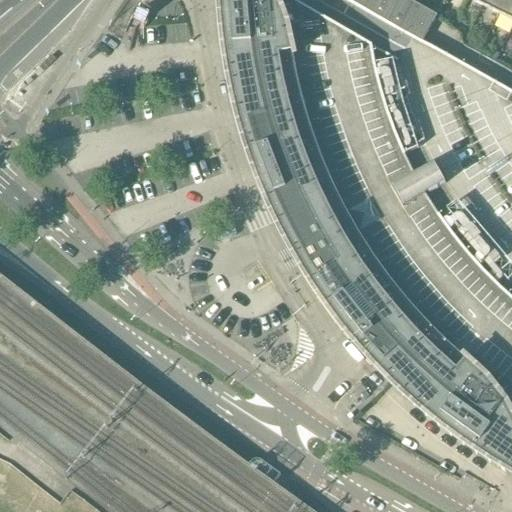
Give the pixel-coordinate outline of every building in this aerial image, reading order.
[(221,0),(222,10),(223,29),(225,48),(228,67),(231,86),(235,105),(240,123),(245,142),(251,160),(257,178),(264,196),(268,204),(275,221),(284,239),(293,256),(302,272),(313,289),(323,305),(334,320),(342,331),(354,346),(367,360),(380,374),(393,388),(407,401),(422,414),(436,426),(452,438),(467,449),(483,460),(499,470),(511,477),(511,93),(507,90),(423,42),(413,37),(398,63),(373,49),(372,47),(289,0),(221,0)] [(345,0),(413,37),(423,42),(437,16),(407,0),(345,0)] [(486,0),(483,7),(490,11),(491,12),(491,11),(499,15),(506,0),(486,0)] [(511,0),(506,0),(499,15),(507,19),(506,19),(507,20),(507,19),(511,21),(511,0)] [(491,51),(488,59),(495,62),(499,55),(491,51)] [(230,199),(220,203),(225,215),(235,211),(230,199)]
